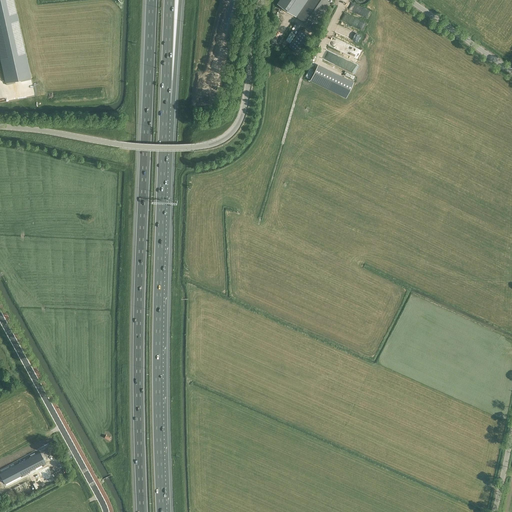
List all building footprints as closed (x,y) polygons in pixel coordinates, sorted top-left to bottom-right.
[(31,77),(13,0),(0,0),(0,56),(6,82),(31,77)] [(280,0),(278,3),(314,28),(331,2),(327,0),(280,0)] [(342,21),(360,27),(362,22),(344,15),(342,21)] [(294,25),(282,42),(298,53),(310,36),(294,25)] [(335,32),(357,41),(359,34),(337,26),(335,32)] [(319,84),(346,98),(353,84),(317,66),(310,80),(319,84)] [(41,455),(4,475),(8,484),(46,463),(41,455)] [(34,487),(53,477),(47,466),(29,475),(34,487)]
